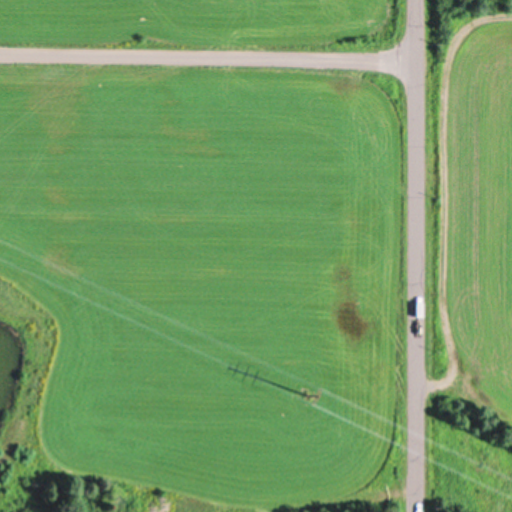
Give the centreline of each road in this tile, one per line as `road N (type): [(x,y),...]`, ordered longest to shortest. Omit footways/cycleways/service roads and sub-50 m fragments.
road 1 (residential): [(417,511),(416,0)]
road 2 (residential): [(416,58),(0,52)]
